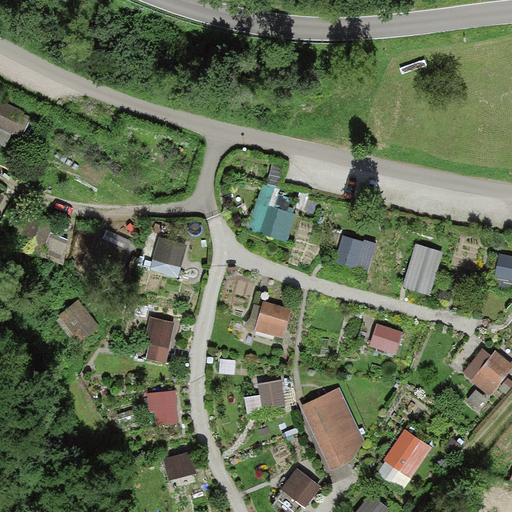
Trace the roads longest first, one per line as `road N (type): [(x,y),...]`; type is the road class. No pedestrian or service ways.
road 1 (unclassified): [(511,191),(228,133),(131,100),(0,39)]
road 2 (tertiary): [(511,14),(314,27),(230,19),(167,0)]
road 3 (track): [(511,410),(421,511)]
